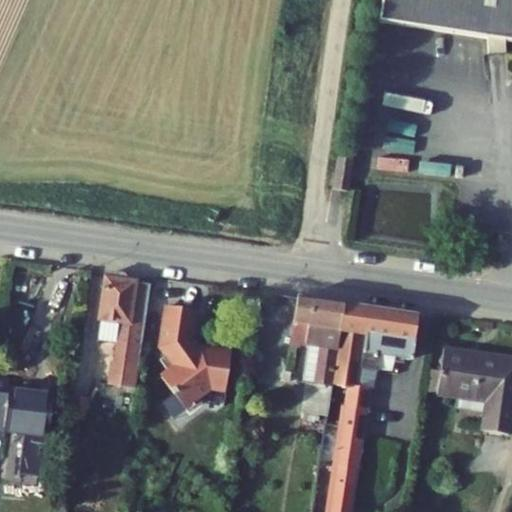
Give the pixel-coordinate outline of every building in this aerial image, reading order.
[(511,0),(381,0),(381,5),(511,28),(511,0)] [(358,153),(343,151),(338,183),(354,185),(358,153)] [(104,351),(101,370),(126,375),(141,290),(122,287),(119,279),(104,277),(98,283),(83,280),(76,324),(79,324),(75,346),(104,351)] [(295,411),(322,416),(336,350),(344,304),(298,298),(290,341),(319,347),(312,383),(302,380),(295,411)] [(184,308),(157,303),(149,343),(154,351),(147,356),(156,368),(149,373),(171,404),(173,402),(176,407),(189,397),(186,394),(198,385),(212,388),(219,351),(188,346),(183,350),(178,341),(184,308)] [(322,416),(300,511),(340,511),(364,389),(354,386),(358,366),(378,370),(380,354),(411,359),(419,315),(344,304),(336,350),(322,416)] [(511,352),(433,341),(426,389),(446,392),(444,406),(471,410),(469,424),(500,428),(511,352)] [(101,370),(96,381),(121,386),(126,375),(101,370)] [(20,383),(0,379),(0,423),(13,426),(20,383)] [(40,386),(20,383),(13,426),(33,428),(40,386)]
